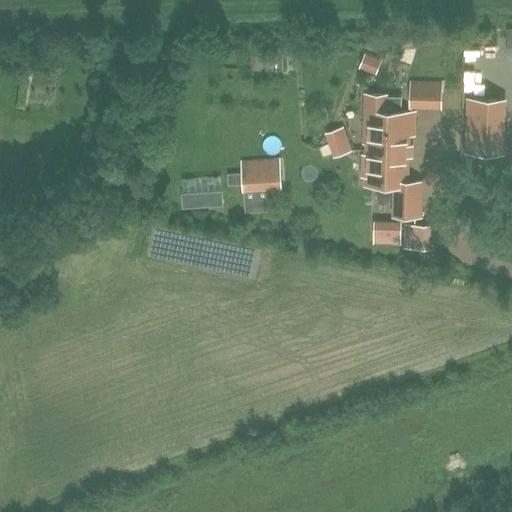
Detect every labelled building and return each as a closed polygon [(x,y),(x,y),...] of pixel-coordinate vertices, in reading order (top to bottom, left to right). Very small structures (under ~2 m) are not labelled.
[(364,53),(358,68),(375,75),(381,60),(364,53)] [(411,106),(426,106),(427,88),(411,88),(411,106)] [(365,94),(364,118),(368,118),(367,130),(364,130),(364,143),(367,143),(366,155),(362,154),(362,176),(366,176),(366,184),(395,185),(394,215),(421,216),(422,182),(407,182),(407,156),(408,146),(408,135),(414,135),(415,112),(400,112),(385,112),(385,97),(385,95),(365,94)] [(499,100),(468,99),(466,151),(497,152),(499,100)] [(353,150),(344,125),(326,132),(335,156),(353,150)] [(243,192),(280,189),(278,158),(241,160),(243,192)] [(222,205),(221,190),(183,192),(183,207),(222,205)] [(250,209),(267,209),(267,199),(249,200),(250,209)] [(511,213),(481,222),(484,234),(511,226),(511,213)] [(390,227),(389,242),(400,243),(401,228),(390,227)]
